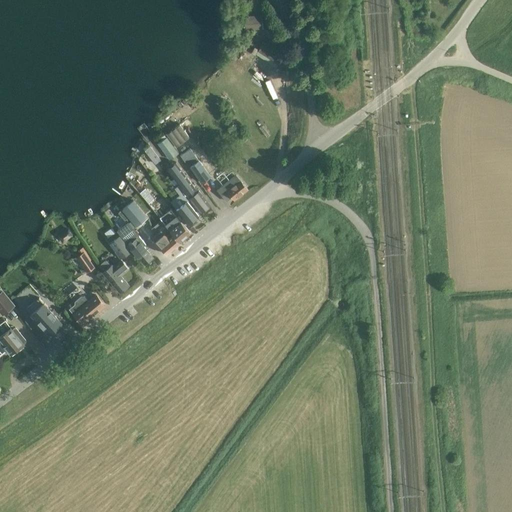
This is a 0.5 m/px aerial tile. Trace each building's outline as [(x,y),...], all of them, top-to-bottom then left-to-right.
[(246,27),(263,27),(263,15),(246,16),(246,27)] [(176,126),(166,133),(176,148),(187,140),(185,138),(188,135),(180,124),(176,127),(176,126)] [(162,140),(157,143),(170,160),(179,153),(167,136),(166,137),(164,134),(160,137),(162,140)] [(161,159),(157,154),(152,159),(155,163),(161,159)] [(196,156),(188,162),(191,166),(190,166),(202,183),(211,177),(196,156)] [(179,184),(180,185),(186,193),(200,213),(210,206),(199,191),(197,192),(176,162),(168,168),(180,184),(179,184)] [(236,174),(218,189),(230,204),(248,189),(236,174)] [(134,200),(122,209),(136,227),(148,218),(134,200)] [(187,224),(192,221),(194,220),(196,219),(197,217),(199,216),(187,200),(176,209),(187,224)] [(176,216),(166,225),(180,242),(190,233),(185,226),(187,224),(176,209),(172,211),(176,216)] [(144,265),(153,258),(143,245),(145,244),(128,221),(117,230),(144,265)] [(179,243),(178,242),(180,242),(166,225),(166,224),(161,229),(158,226),(154,230),(156,232),(151,235),(167,254),(179,243)] [(68,230),(58,236),(62,243),(72,236),(68,230)] [(120,259),(132,251),(118,231),(107,238),(110,242),(109,243),(120,259)] [(80,254),(76,257),(87,273),(95,267),(82,248),(78,250),(80,254)] [(129,268),(122,260),(114,266),(112,264),(111,265),(107,260),(104,260),(101,263),(100,266),(104,271),(103,272),(120,292),(129,285),(121,275),(129,268)] [(0,289),(0,312),(2,316),(15,305),(3,290),(1,291),(0,289)] [(80,322),(88,315),(91,318),(106,306),(96,294),(88,301),(84,296),(81,296),(75,301),(75,304),(69,308),(73,314),(80,322)] [(49,334),(62,323),(39,297),(27,308),(49,334)] [(13,329),(6,319),(0,323),(0,356),(8,350),(10,354),(23,344),(23,343),(26,341),(26,340),(17,327),(15,327),(13,329)]
